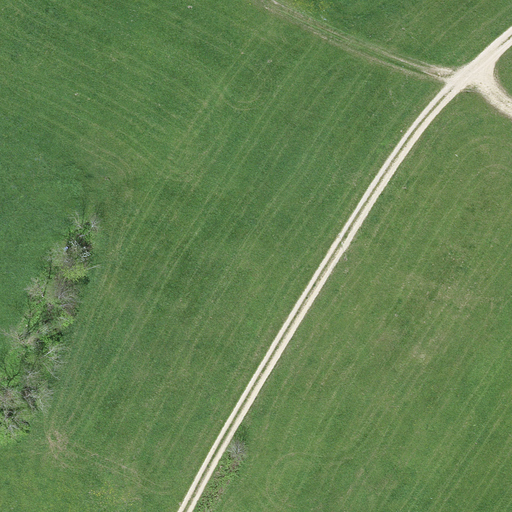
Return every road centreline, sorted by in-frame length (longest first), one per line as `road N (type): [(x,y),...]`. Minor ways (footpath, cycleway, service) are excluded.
road 1 (track): [(511,33),(447,89),(389,159),(185,511)]
road 2 (track): [(262,0),(455,82)]
